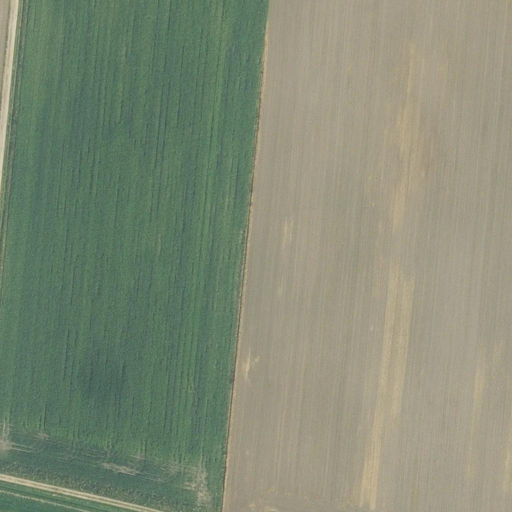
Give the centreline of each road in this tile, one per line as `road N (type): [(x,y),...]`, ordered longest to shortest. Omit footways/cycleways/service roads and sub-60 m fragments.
road 1 (track): [(0,475),(159,511)]
road 2 (track): [(14,0),(0,149)]
